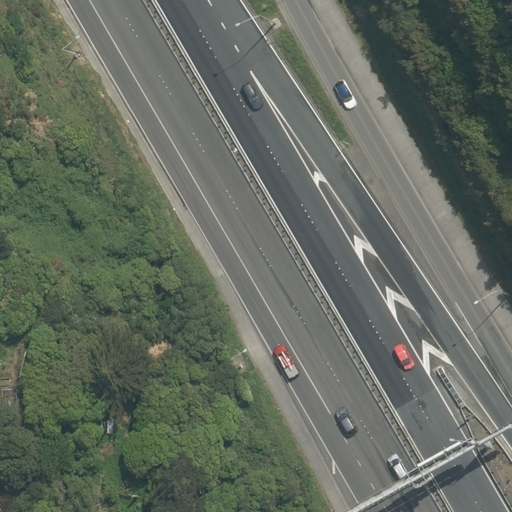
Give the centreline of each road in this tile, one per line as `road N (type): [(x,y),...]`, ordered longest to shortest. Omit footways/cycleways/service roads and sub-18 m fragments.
road 1 (trunk): [(400,511),(102,0)]
road 2 (trunk): [(184,0),(481,511)]
road 3 (trunk): [(217,0),(511,426)]
road 4 (trunk): [(293,0),(511,376)]
